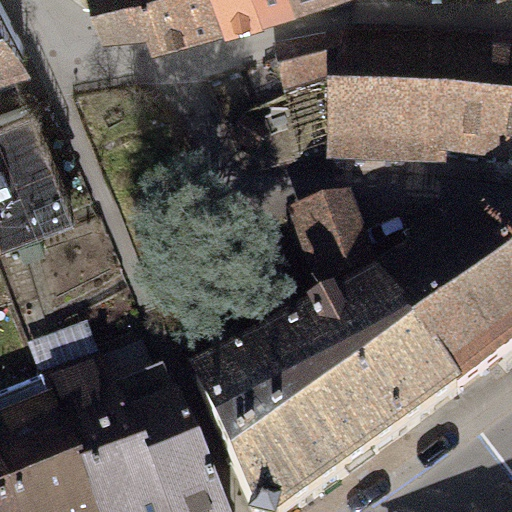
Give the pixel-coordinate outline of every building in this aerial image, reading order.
[(130,25),(215,0),(76,0),(86,36),(130,25)] [(0,70),(27,63),(0,11),(0,70)] [(511,178),(511,52),(345,38),(345,41),(341,88),(334,163),(511,178)] [(341,88),(345,41),(276,56),(285,103),(341,88)] [(0,225),(5,236),(79,210),(33,104),(0,117),(0,225)] [(295,511),(511,355),(511,262),(478,219),(383,273),(354,198),(291,218),(324,307),(193,382),(250,511),(295,511)] [(0,511),(220,511),(170,402),(112,422),(85,366),(0,404),(0,511)]
